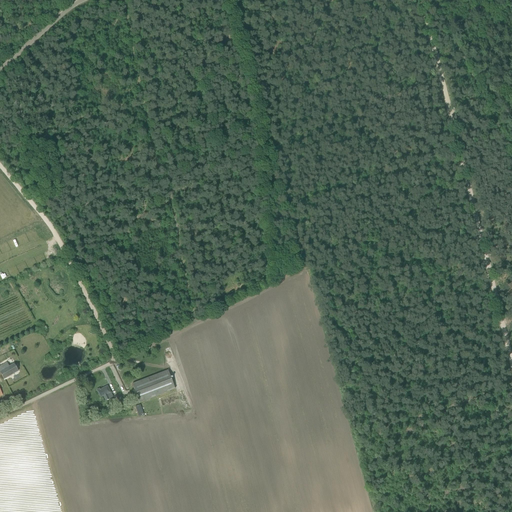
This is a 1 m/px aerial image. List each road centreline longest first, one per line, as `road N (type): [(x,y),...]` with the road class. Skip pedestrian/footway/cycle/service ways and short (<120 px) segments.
road 1 (track): [(477,222),(306,267),(116,362),(46,220),(0,162)]
road 2 (track): [(306,267),(232,0)]
road 3 (track): [(158,169),(123,0)]
road 4 (track): [(511,154),(434,0)]
road 5 (track): [(356,438),(511,387)]
road 6 (track): [(194,323),(164,167)]
road 7 (unclassified): [(116,362),(0,413)]
road 8 (track): [(477,222),(448,101)]
